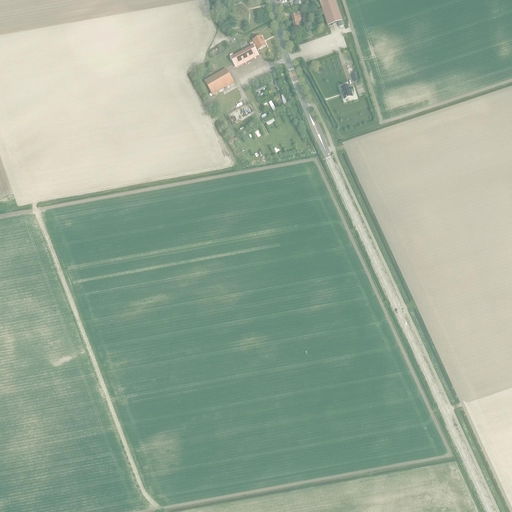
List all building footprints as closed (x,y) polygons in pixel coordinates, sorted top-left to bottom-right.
[(326,0),(320,2),(328,26),(342,21),(334,0),(326,0)] [(301,21),(293,22),(294,29),(300,28),(299,25),(301,25),(301,21)] [(257,51),(266,46),(260,36),(249,42),(251,45),(254,44),(257,51)] [(229,58),(235,68),(258,55),(253,45),(229,58)] [(204,81),(212,95),(233,82),(225,68),(204,81)] [(350,88),(349,86),(340,88),(344,100),(348,98),(348,99),(349,99),(352,99),(353,98),(352,97),(353,97),(352,93),(354,93),(352,88),(350,88)] [(226,115),(233,126),(256,113),(249,102),(226,115)]
